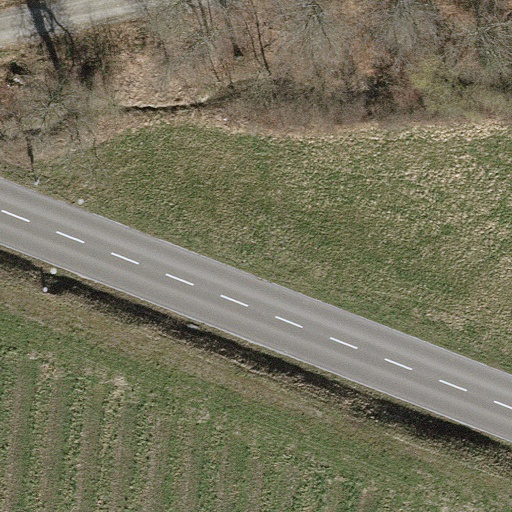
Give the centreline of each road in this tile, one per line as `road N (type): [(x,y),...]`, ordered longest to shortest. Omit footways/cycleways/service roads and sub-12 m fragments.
road 1 (tertiary): [(511,418),(0,215)]
road 2 (track): [(0,31),(142,0)]
